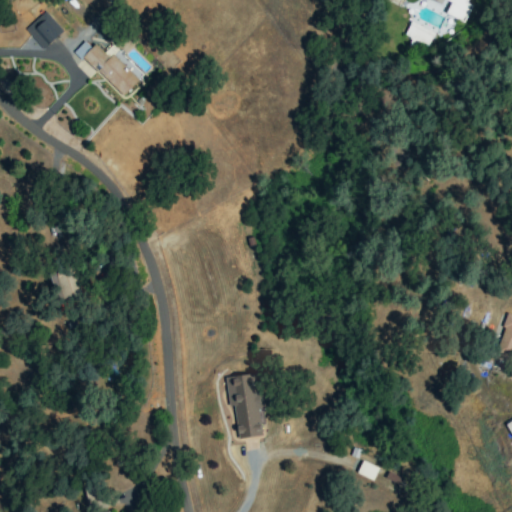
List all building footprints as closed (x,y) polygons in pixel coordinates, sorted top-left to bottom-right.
[(431,0),(440,4),(442,0),(444,0),(449,2),(444,14),(463,22),(471,5),(466,3),(467,0),(431,0)] [(62,30),(44,11),(24,30),(43,49),(62,30)] [(426,46),(433,32),(410,21),(403,34),(411,38),(408,44),(415,48),(418,43),(426,46)] [(142,76),(111,45),(104,53),(94,44),(91,47),(84,41),(74,51),(121,97),(142,76)] [(76,281),(70,264),(49,271),(59,302),(82,295),(77,281),(76,281)] [(224,377),(228,407),(233,406),(237,439),(263,435),(259,406),(263,405),(259,372),(224,377)] [(106,511),(102,485),(83,488),(87,511),(106,511)]
